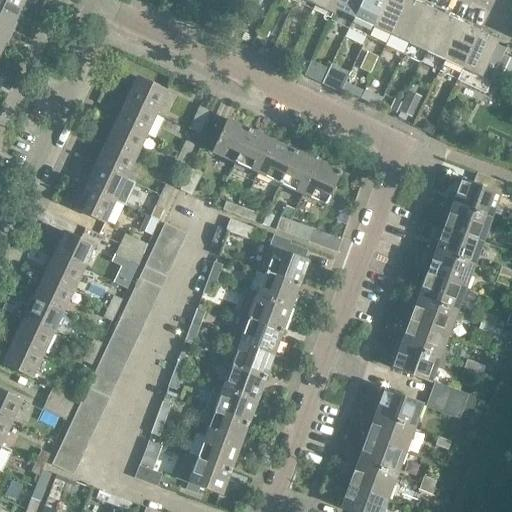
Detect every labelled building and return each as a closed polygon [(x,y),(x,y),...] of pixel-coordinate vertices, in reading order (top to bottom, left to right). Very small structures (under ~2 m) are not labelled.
[(0,0),(0,12),(15,20),(24,0),(0,0)] [(315,0),(313,6),(332,15),(334,10),(338,0),(315,0)] [(361,0),(338,0),(334,10),(353,19),(361,0)] [(349,28),(366,36),(370,27),(382,0),(361,0),(353,19),(349,28)] [(388,35),(404,0),(382,0),(370,27),(388,35)] [(424,7),(410,0),(404,0),(388,35),(407,44),(424,7)] [(442,15),(424,7),(407,44),(424,52),(442,15)] [(0,12),(0,40),(4,42),(15,20),(0,12)] [(460,23),(442,15),(424,52),(443,61),(460,23)] [(206,21),(202,28),(210,32),(214,24),(206,21)] [(477,32),(460,23),(443,61),(460,69),(477,32)] [(486,92),(490,83),(480,78),(490,57),(497,41),(477,32),(460,69),(456,78),(486,92)] [(511,59),(504,56),(494,77),(504,81),(511,64),(511,59)] [(500,61),(490,57),(480,78),(490,83),(500,61)] [(293,59),(289,66),(299,71),(303,64),(293,59)] [(166,91),(136,77),(125,99),(155,114),(166,91)] [(345,83),(341,91),(359,100),(363,91),(345,83)] [(364,91),(360,100),(376,107),(380,99),(364,91)] [(399,113),(396,118),(404,121),(406,117),(409,118),(418,100),(406,94),(397,112),(399,113)] [(115,122),(145,136),(155,114),(125,99),(115,122)] [(393,100),(388,111),(395,114),(400,103),(393,100)] [(199,106),(188,129),(198,134),(209,111),(199,106)] [(249,130),(226,119),(211,152),(234,163),(249,130)] [(104,144),(134,158),(145,136),(115,122),(104,144)] [(423,126),(420,131),(429,135),(433,127),(428,124),(423,126)] [(234,163),(231,168),(240,172),(243,167),(256,173),(271,141),(249,130),(234,163)] [(185,141),(180,152),(188,156),(193,145),(185,141)] [(256,173),(279,184),(294,151),(271,141),(256,173)] [(94,165),(124,179),(134,158),(104,144),(94,165)] [(279,184),(301,194),(316,162),(294,151),(279,184)] [(188,156),(180,152),(175,163),(183,167),(188,156)] [(316,162),(301,194),(325,205),(340,173),(316,162)] [(84,187),(114,201),(124,179),(94,165),(84,187)] [(179,190),(190,195),(201,173),(190,168),(179,190)] [(472,185),(460,181),(452,204),(490,218),(503,183),(476,173),(472,185)] [(173,188),(165,184),(160,195),(168,199),(173,188)] [(104,223),(114,201),(84,187),(74,209),(104,223)] [(154,206),(163,210),(168,199),(160,195),(154,206)] [(241,207),(225,201),(222,209),(238,215),(241,207)] [(452,204),(442,229),(480,243),(490,218),(452,204)] [(241,207),(238,215),(253,221),(256,213),(241,207)] [(280,217),(275,229),(284,233),(289,220),(280,217)] [(252,227),(229,218),(224,230),(248,239),(252,227)] [(307,241),(312,229),(289,220),(284,233),(307,241)] [(163,223),(158,235),(180,245),(185,234),(163,223)] [(480,243),(442,229),(434,251),(472,265),(480,243)] [(53,254),(83,268),(93,246),(63,232),(53,254)] [(147,245),(124,234),(119,244),(142,255),(147,245)] [(180,245),(158,235),(153,247),(175,257),(180,245)] [(298,285),(307,261),(303,259),(306,250),(289,243),(290,241),(273,235),(260,271),(264,273),(298,285)] [(119,244),(114,254),(137,265),(142,255),(119,244)] [(175,257),(153,247),(147,258),(169,268),(175,257)] [(434,251),(426,274),(464,288),(472,265),(434,251)] [(53,254),(42,276),(73,290),(83,268),(53,254)] [(169,268),(147,258),(143,268),(165,278),(169,268)] [(215,280),(221,264),(213,261),(207,277),(215,280)] [(510,279),(511,272),(511,271),(501,267),(498,274),(510,279)] [(165,278),(143,268),(138,279),(160,289),(165,278)] [(256,297),(289,309),(298,285),(264,273),(256,297)] [(464,288),(426,274),(417,298),(455,312),(464,288)] [(498,274),(495,282),(507,287),(510,279),(498,274)] [(42,276),(32,298),(62,312),(73,290),(42,276)] [(201,293),(210,296),(215,280),(207,277),(201,293)] [(160,289),(138,279),(132,290),(154,300),(160,289)] [(154,300),(132,290),(127,301),(149,311),(154,300)] [(121,299),(112,295),(107,306),(116,310),(121,299)] [(247,320),(280,333),(289,309),(256,297),(247,320)] [(62,312),(32,298),(22,320),(52,334),(62,312)] [(417,298),(408,322),(446,336),(455,312),(417,298)] [(149,311),(127,301),(122,312),(144,322),(149,311)] [(107,306),(102,317),(110,321),(116,310),(107,306)] [(198,327),(204,311),(196,308),(190,324),(198,327)] [(144,322),(122,312),(117,322),(139,333),(144,322)] [(492,326),(495,318),(483,314),(480,321),(492,326)] [(52,334),(22,320),(11,342),(42,356),(52,334)] [(239,343),(272,355),(280,333),(247,320),(239,343)] [(480,321),(478,329),(489,333),(492,326),(480,321)] [(139,333),(117,322),(112,334),(134,344),(139,333)] [(446,336),(408,322),(400,345),(438,358),(446,336)] [(184,339),(192,342),(198,327),(190,324),(184,339)] [(134,344),(112,334),(107,345),(129,355),(134,344)] [(95,354),(100,343),(91,339),(86,350),(95,354)] [(42,356),(11,342),(1,364),(31,378),(42,356)] [(230,367),(263,379),(272,355),(239,343),(230,367)] [(129,355),(107,345),(101,356),(123,366),(129,355)] [(438,358),(400,345),(391,368),(429,382),(438,358)] [(86,350),(81,361),(90,365),(95,354),(86,350)] [(187,358),(178,355),(173,371),(181,374),(187,358)] [(123,366),(101,356),(97,366),(119,376),(123,366)] [(463,368),(475,372),(478,364),(466,360),(463,368)] [(119,376),(97,366),(92,377),(114,387),(119,376)] [(221,391),(255,403),(263,379),(230,367),(221,391)] [(167,386),(175,389),(181,374),(173,371),(167,386)] [(114,387),(92,377),(86,388),(108,398),(114,387)] [(467,395),(435,383),(430,396),(462,407),(467,395)] [(108,398),(86,388),(81,399),(103,410),(108,398)] [(74,399),(51,389),(46,399),(69,410),(74,399)] [(0,417),(10,422),(21,400),(0,390),(0,417)] [(213,413),(246,426),(255,403),(221,391),(213,413)] [(383,391),(374,414),(412,428),(421,405),(383,391)] [(426,408),(458,419),(462,407),(430,396),(426,408)] [(46,399),(41,409),(64,420),(69,410),(46,399)] [(103,410),(81,399),(76,411),(98,421),(103,410)] [(164,420),(170,405),(161,402),(156,417),(164,420)] [(98,421),(76,411),(71,421),(93,431),(98,421)] [(204,437),(238,449),(246,426),(213,413),(204,437)] [(374,414),(365,438),(404,452),(412,428),(374,414)] [(0,444),(0,445),(10,422),(0,417),(0,444)] [(150,433),(158,436),(164,420),(156,417),(150,433)] [(93,431),(71,421),(66,433),(87,443),(93,431)] [(87,443),(66,433),(60,444),(82,454),(87,443)] [(195,460),(229,473),(238,449),(204,437),(195,460)] [(404,452),(365,438),(357,461),(395,475),(404,452)] [(435,446),(446,450),(449,442),(437,438),(435,446)] [(82,454),(60,444),(55,454),(77,465),(82,454)] [(43,465),(49,453),(41,449),(35,461),(43,465)] [(77,465),(55,454),(51,464),(73,474),(77,465)] [(184,456),(176,479),(187,483),(221,495),(229,473),(195,460),(184,456)] [(35,461),(30,472),(38,476),(41,470),(43,465),(35,461)] [(357,461),(348,484),(386,498),(395,475),(357,461)] [(138,465),(133,478),(156,486),(161,474),(138,465)] [(41,470),(38,476),(34,487),(43,491),(50,473),(41,470)] [(58,475),(55,483),(64,486),(67,479),(58,475)] [(432,489),(435,481),(423,477),(420,484),(432,489)] [(348,484),(339,508),(348,511),(381,511),(386,498),(348,484)] [(420,484),(418,492),(429,496),(432,489),(420,484)] [(114,496),(98,490),(95,499),(111,504),(114,496)] [(111,504),(126,510),(129,502),(114,496),(111,504)] [(30,497),(25,510),(30,511),(34,511),(39,501),(30,497)]
